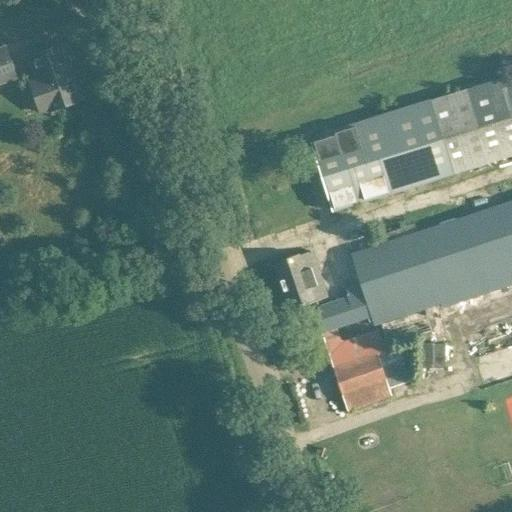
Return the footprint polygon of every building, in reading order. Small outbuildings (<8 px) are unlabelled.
[(29,57),(35,75),(28,78),(40,114),(82,99),(63,44),(29,57)] [(0,83),(16,78),(5,47),(0,48),(0,83)] [(511,94),(506,76),(344,127),(334,130),(335,134),(312,141),(333,210),(511,154),(511,94)] [(440,305),(441,307),(511,283),(511,198),(412,232),(351,253),(361,284),(347,289),(349,296),(317,307),(325,332),(322,333),(347,410),(391,395),(377,352),(385,350),(378,330),(342,342),(337,329),(372,317),(375,326),(440,305)] [(290,309),(309,303),(329,296),(313,248),(274,261),(290,309)] [(424,365),(448,364),(447,342),(423,343),(424,365)] [(392,384),(410,379),(402,352),(384,357),(392,384)] [(481,356),(483,380),(506,377),(503,354),(481,356)]
